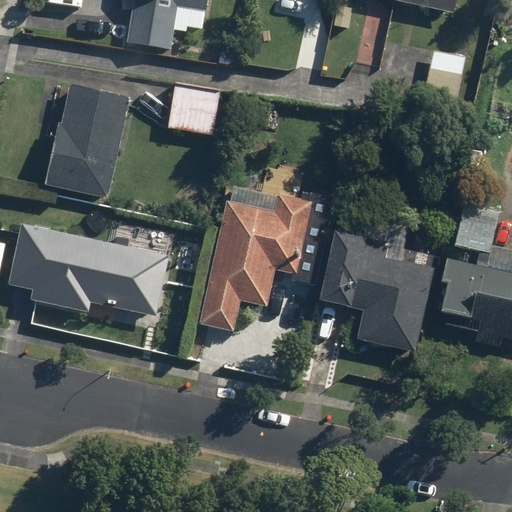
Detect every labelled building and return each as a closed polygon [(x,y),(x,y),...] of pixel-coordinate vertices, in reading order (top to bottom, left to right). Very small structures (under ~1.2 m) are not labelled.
[(206,0),(128,0),(123,43),(172,50),(174,33),(186,35),(187,30),(202,32),(206,0)] [(454,0),(386,0),(452,14),(454,0)] [(463,52),(432,48),(425,109),(456,113),(463,52)] [(130,98),(68,85),(46,184),(108,198),(130,98)] [(218,94),(173,87),(166,130),(212,137),(218,94)] [(259,195),(230,188),(197,326),(233,335),(241,301),(266,307),(274,271),(315,281),(334,201),(297,192),(302,171),(266,162),(259,195)] [(498,214),(462,206),(439,315),(446,316),(444,329),(511,343),(511,248),(492,244),(498,214)] [(168,257),(18,225),(5,287),(30,292),(28,304),(83,315),(85,303),(156,318),(168,257)] [(387,248),(330,236),(316,304),(361,314),(355,343),(417,356),(434,272),(384,261),(387,248)]
